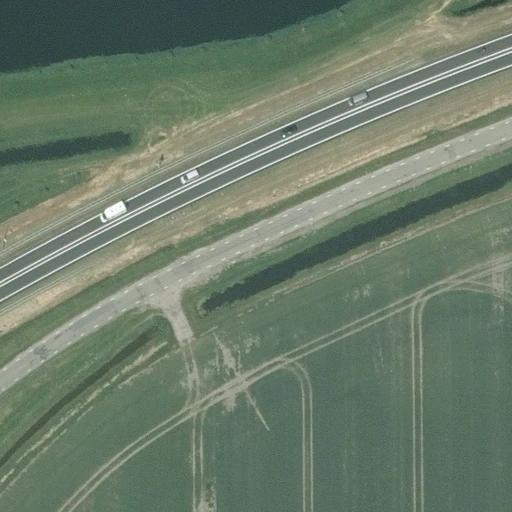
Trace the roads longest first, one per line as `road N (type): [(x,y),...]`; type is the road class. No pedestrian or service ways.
road 1 (unclassified): [(0,374),(30,348),(275,213),(511,120)]
road 2 (trunk): [(0,285),(295,137),(511,50)]
